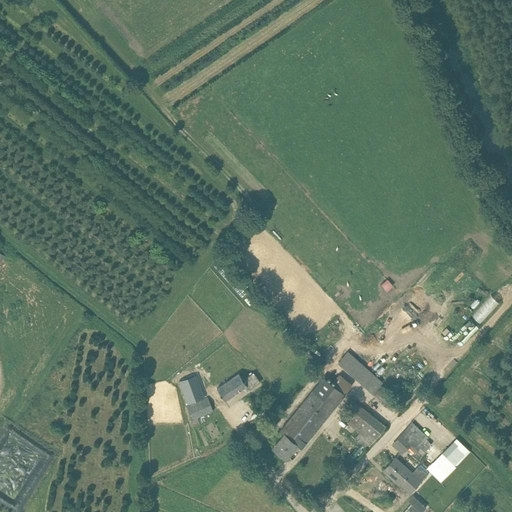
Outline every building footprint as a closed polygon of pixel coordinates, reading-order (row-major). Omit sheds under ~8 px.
[(379,282),(382,291),(391,287),(388,279),(379,282)] [(393,411),(400,403),(345,354),(338,362),(393,411)] [(260,382),(254,374),(253,372),(243,379),(239,373),(217,388),(225,400),(246,386),(249,390),(260,382)] [(345,394),(352,384),(339,373),(331,383),(323,377),(280,430),(284,434),(273,448),(286,458),(297,444),(301,448),(345,394)] [(179,381),(183,391),(187,404),(202,398),(194,376),(191,377),(179,381)] [(213,411),(209,401),(208,397),(187,406),(192,419),(213,411)] [(385,426),(377,420),(360,406),(347,422),(360,432),(355,438),(367,448),(385,426)] [(431,435),(424,429),(433,419),(422,408),(414,416),(406,426),(407,428),(392,444),(402,453),(409,445),(416,451),(419,447),(448,474),(455,467),(441,453),(429,441),(432,438),(430,436),(431,435)] [(447,447),(441,453),(455,467),(461,461),(447,447)] [(395,458),(384,470),(410,492),(426,474),(418,466),(412,473),(402,464),(395,458)] [(459,509),(462,511),(493,511),(469,495),(459,509)] [(420,511),(411,503),(402,511),(420,511)]
